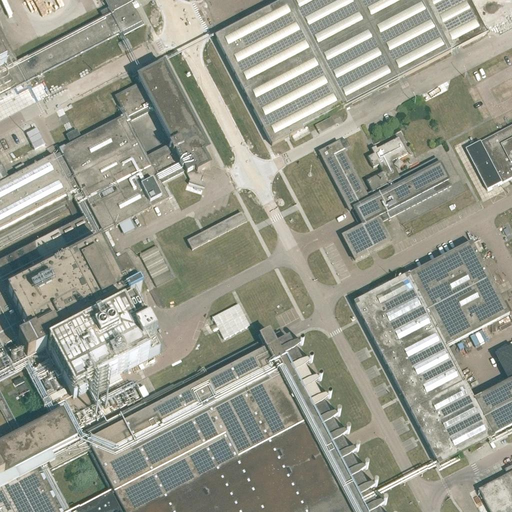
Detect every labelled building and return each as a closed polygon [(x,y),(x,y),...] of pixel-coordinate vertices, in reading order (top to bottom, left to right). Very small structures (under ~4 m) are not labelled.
[(0,97),(142,23),(129,0),(104,0),(111,14),(17,63),(0,29),(0,97)] [(288,0),(215,38),(215,39),(271,147),(314,125),(319,135),(335,126),(330,116),(451,53),(485,35),(466,0),(288,0)] [(0,478),(75,439),(70,429),(70,428),(70,429),(65,419),(65,418),(64,418),(62,413),(0,445),(0,382),(32,366),(29,359),(44,351),(41,345),(55,337),(56,338),(57,338),(56,337),(69,330),(69,331),(70,330),(69,330),(74,327),(74,326),(81,323),(81,324),(135,296),(141,293),(138,288),(136,289),(125,267),(121,268),(103,235),(169,200),(161,185),(185,172),(186,176),(195,171),(197,174),(210,168),(203,155),(208,152),(164,66),(137,80),(140,85),(115,98),(120,108),(116,110),(120,119),(59,151),(61,155),(54,158),(53,157),(9,181),(2,167),(0,167),(0,231),(71,195),(84,220),(0,264),(0,478)] [(511,127),(466,151),(488,192),(511,178),(511,127)] [(400,179),(391,163),(407,155),(399,139),(377,150),(378,153),(367,159),(373,169),(379,166),(383,174),(366,182),(372,194),(367,196),(343,151),(349,148),(345,140),(339,143),(319,153),(350,212),(354,210),(362,227),(342,237),(354,261),(390,243),(381,224),(451,187),(437,160),(400,179)] [(187,243),(192,252),(247,224),(242,214),(187,243)] [(145,235),(138,238),(142,246),(149,243),(145,235)] [(493,437),(492,437),(511,426),(511,343),(511,344),(511,347),(494,356),(508,383),(473,401),(447,349),(509,317),(471,244),(409,276),(354,305),(408,408),(438,466),(493,437)] [(75,402),(151,362),(150,361),(160,356),(155,346),(134,305),(118,313),(48,350),(75,402)] [(224,341),(249,327),(238,306),(213,319),(224,341)] [(378,511),(324,409),(288,339),(283,342),(279,334),(272,338),(269,333),(259,338),(262,343),(182,385),(116,420),(115,418),(75,439),(0,478),(0,511),(378,511)] [(30,395),(22,381),(13,385),(21,399),(30,395)] [(511,511),(511,467),(505,471),(508,477),(480,492),(490,511),(511,511)]
